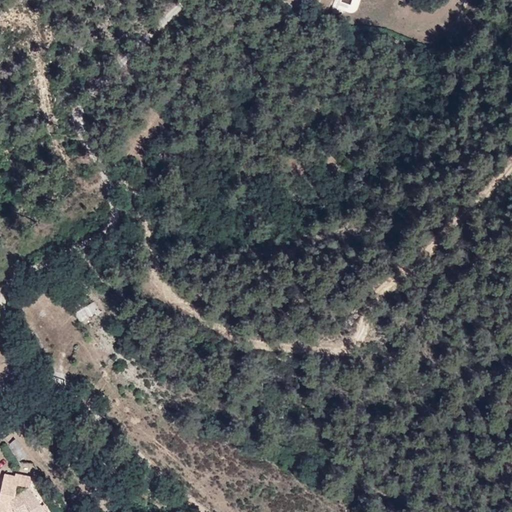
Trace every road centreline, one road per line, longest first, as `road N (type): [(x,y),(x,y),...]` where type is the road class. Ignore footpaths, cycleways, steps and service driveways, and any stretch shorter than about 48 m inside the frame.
road 1 (track): [(114,223),(188,305),(243,332),(302,345),(359,338),(393,273),(511,158)]
road 2 (unclassified): [(0,421),(35,373),(7,322),(16,282),(114,223)]
road 3 (unclassified): [(111,185),(84,136),(86,103),(114,65),(186,0)]
road 4 (track): [(201,511),(126,439),(35,373)]
